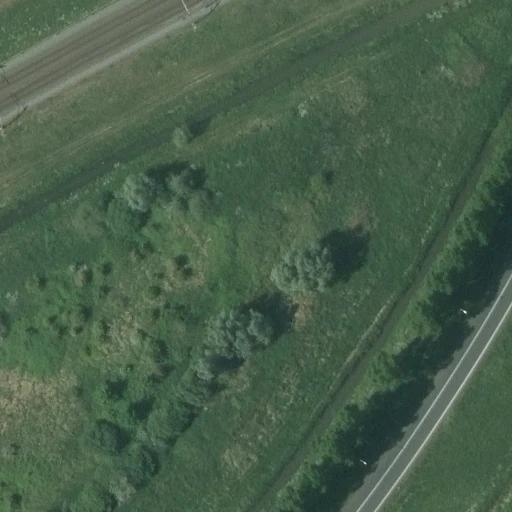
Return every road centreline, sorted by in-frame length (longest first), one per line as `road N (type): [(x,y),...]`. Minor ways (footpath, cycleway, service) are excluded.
road 1 (track): [(0,193),(374,0)]
road 2 (motorway): [(511,289),(366,511)]
